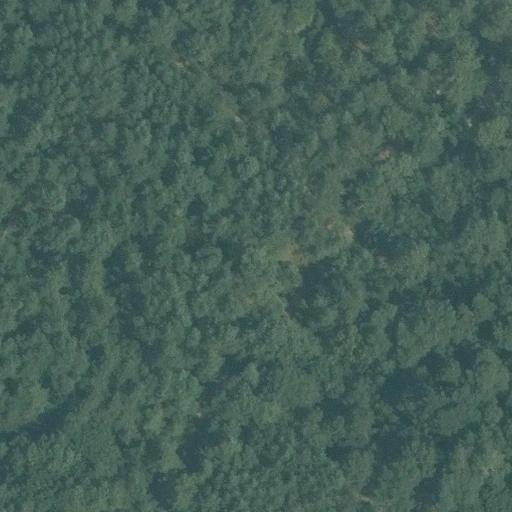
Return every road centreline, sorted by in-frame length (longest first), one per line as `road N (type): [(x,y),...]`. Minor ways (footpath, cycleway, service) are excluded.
road 1 (unknown): [(251,304),(428,178),(511,88)]
road 2 (unknown): [(359,228),(127,0)]
road 3 (unknown): [(251,304),(253,339),(216,385),(169,511)]
